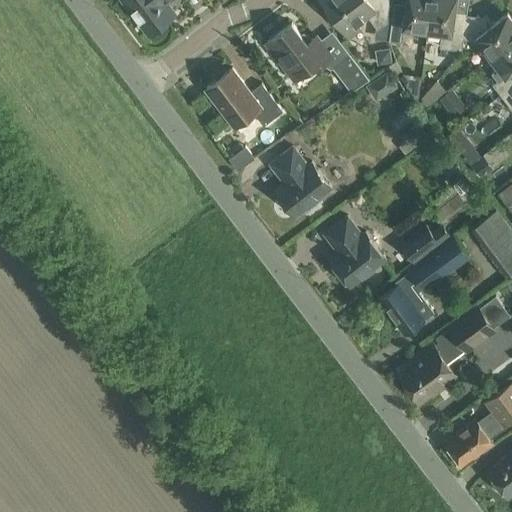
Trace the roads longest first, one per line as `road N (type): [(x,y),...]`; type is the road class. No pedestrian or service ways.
road 1 (residential): [(468,511),(139,87)]
road 2 (residential): [(139,87),(258,0)]
